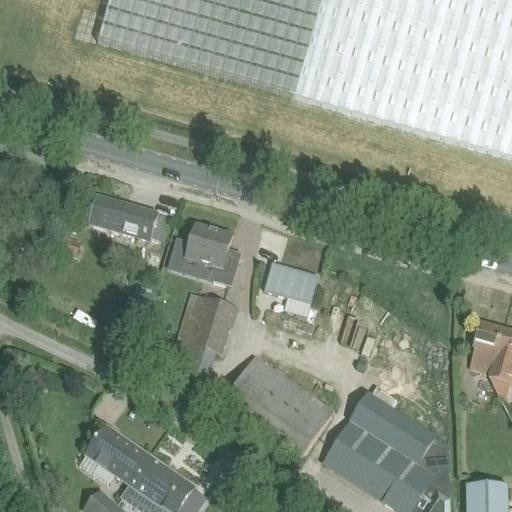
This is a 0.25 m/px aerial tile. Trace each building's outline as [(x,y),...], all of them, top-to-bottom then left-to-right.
[(511,0),(111,0),(98,45),(511,160),(511,0)] [(81,227),(152,246),(152,244),(163,248),(170,222),(172,223),(172,222),(160,218),(97,200),(97,201),(82,196),(82,197),(89,199),(81,227)] [(217,270),(214,280),(231,285),(235,274),(236,274),(241,257),(228,254),(233,239),(197,229),(187,261),(217,270)] [(58,236),(58,237),(47,234),(42,252),(52,254),(53,252),(75,260),(81,244),(58,236)] [(70,276),(94,285),(99,272),(75,263),(70,276)] [(132,282),(147,286),(151,270),(136,266),(132,282)] [(272,266),(264,294),(288,301),(311,308),(319,279),(272,266)] [(56,298),(78,310),(86,295),(64,283),(56,298)] [(135,289),(122,334),(142,340),(155,295),(135,289)] [(228,341),(236,312),(204,302),(199,320),(187,316),(178,346),(222,360),(228,341)] [(490,380),(495,389),(510,334),(480,326),(473,351),(475,352),(470,371),(489,376),(488,380),(490,380)] [(511,334),(510,334),(495,389),(500,400),(505,402),(509,386),(511,386),(511,383),(511,382),(511,334)] [(223,409),(224,410),(302,462),(335,414),(255,360),(223,409)] [(449,511),(450,502),(449,450),(369,398),(324,467),(394,511),(449,511)] [(106,430),(86,459),(130,489),(122,500),(138,511),(181,511),(195,491),(185,484),(106,430)] [(508,511),(509,488),(467,489),(466,511),(508,511)] [(84,511),(121,511),(100,494),(84,511)]
